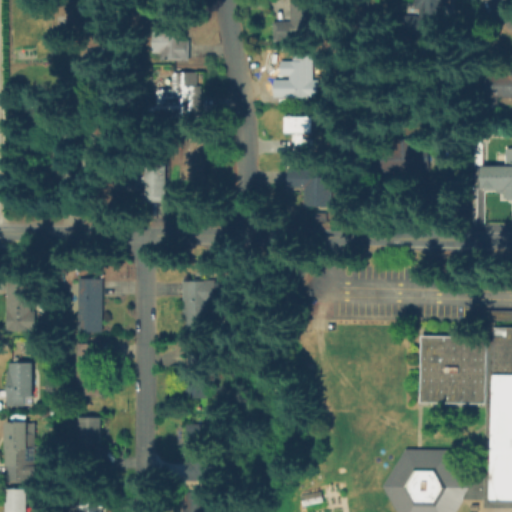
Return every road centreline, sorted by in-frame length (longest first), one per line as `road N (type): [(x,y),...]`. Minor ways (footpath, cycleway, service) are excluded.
road 1 (tertiary): [(511,241),(114,236)]
road 2 (residential): [(146,236),(147,511)]
road 3 (residential): [(226,0),(243,106),(244,236)]
